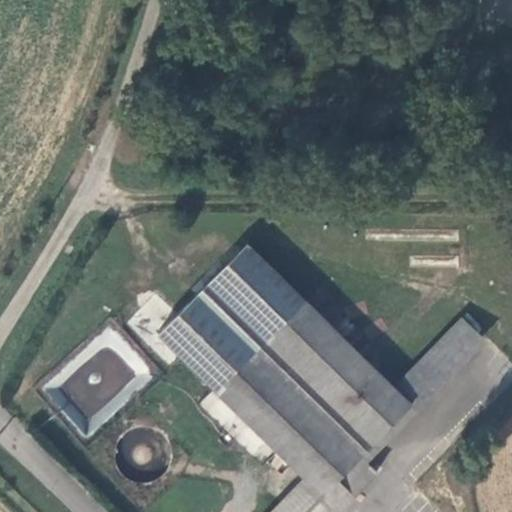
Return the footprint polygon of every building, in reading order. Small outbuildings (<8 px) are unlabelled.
[(404,406),(387,388),(240,242),(153,329),(300,476),(316,492),(331,478),(347,495),(371,472),(354,455),(344,444),(356,432),(366,443),(404,406)] [(458,318),(387,388),(404,406),(475,335),(458,318)] [(356,432),(344,444),(354,455),(366,443),(356,432)] [(295,481),(325,511),(330,511),(347,495),(331,478),(316,492),(300,476),(295,481)] [(325,511),(295,481),(264,511),(325,511)]
